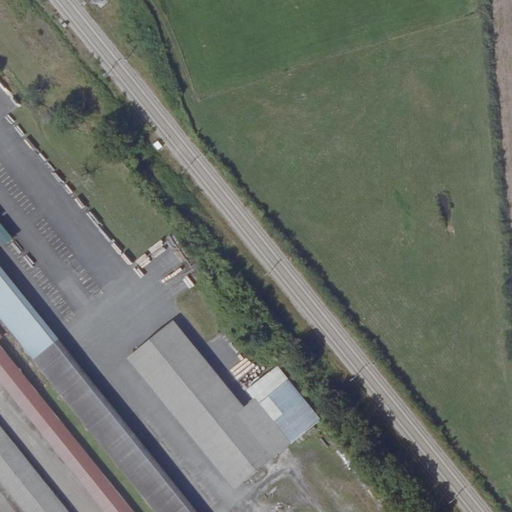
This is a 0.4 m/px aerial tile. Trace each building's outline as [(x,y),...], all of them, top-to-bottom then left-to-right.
[(0,240),(3,245),(11,240),(0,224),(0,240)] [(56,348),(0,277),(0,322),(33,365),(56,348)] [(108,331),(136,304),(132,299),(103,327),(108,331)] [(136,359),(238,488),(307,433),(321,421),(289,381),(257,406),(215,354),(186,319),(136,359)] [(0,387),(97,511),(124,511),(0,353),(0,387)] [(243,386),(265,373),(259,364),(253,368),(249,361),(240,367),(246,377),(240,381),(243,386)] [(62,511),(0,431),(0,489),(17,511),(62,511)]
